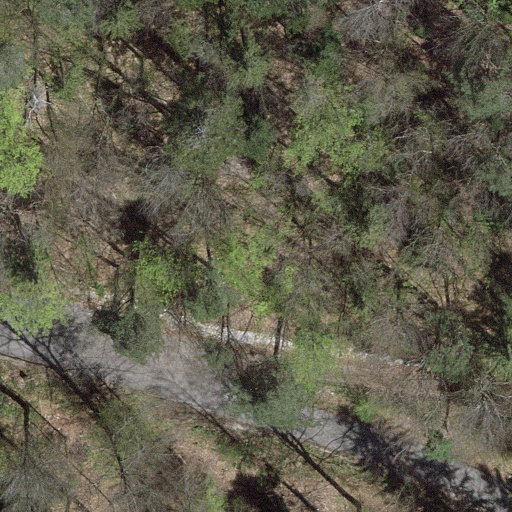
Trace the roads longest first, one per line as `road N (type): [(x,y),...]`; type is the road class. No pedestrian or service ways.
road 1 (unclassified): [(511,499),(296,395),(0,351)]
road 2 (track): [(296,395),(511,410)]
